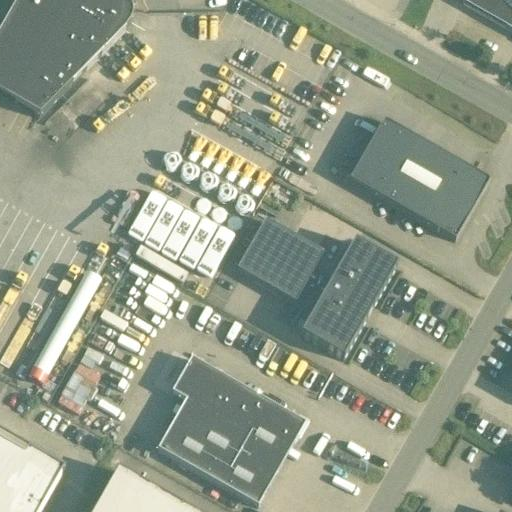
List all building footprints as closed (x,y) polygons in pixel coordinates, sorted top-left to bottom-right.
[(128,8),(126,6),(121,0),(19,0),(0,34),(0,99),(38,121),(125,33),(126,31),(127,30),(128,29),(129,27),(129,26),(130,24),(130,22),(131,20),(131,19),(131,17),(130,15),(130,13),(129,12),(129,9),(128,8)] [(511,0),(464,0),(461,6),(511,35),(511,0)] [(252,107),(225,154),(261,174),(279,142),(288,127),(252,107)] [(455,245),(489,185),(383,124),(349,184),(455,245)] [(314,274),(323,258),(264,224),(235,274),(294,308),(304,292),(321,302),(299,340),(342,364),(396,270),(353,246),(331,284),(314,274)] [(0,309),(6,312),(25,268),(11,262),(0,284),(0,309)] [(303,428),(190,363),(171,397),(185,405),(157,454),(257,511),(303,428)] [(57,402),(69,409),(72,404),(79,408),(91,387),(71,376),(57,402)] [(0,511),(40,511),(63,472),(27,452),(23,458),(0,445),(0,511)] [(182,511),(116,474),(94,511),(182,511)]
